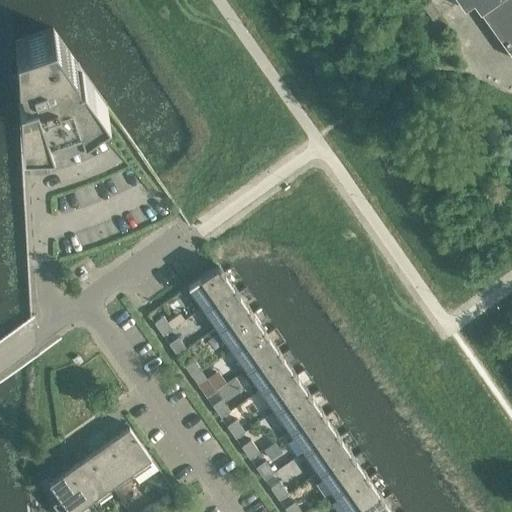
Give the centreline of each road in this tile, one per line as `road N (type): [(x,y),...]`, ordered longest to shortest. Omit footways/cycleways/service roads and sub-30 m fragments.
road 1 (residential): [(81,307),(230,511)]
road 2 (residential): [(57,323),(46,293),(38,146)]
road 3 (residential): [(81,307),(199,232)]
